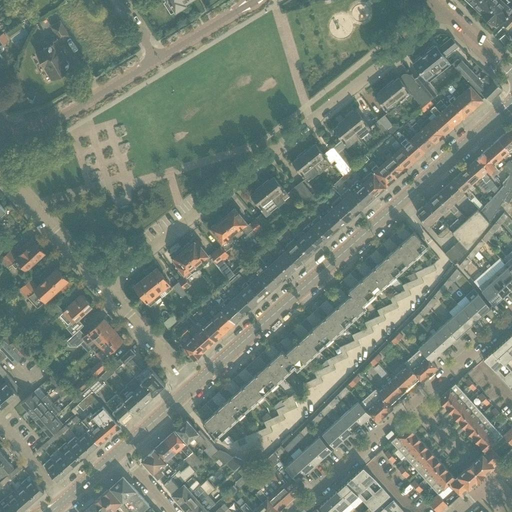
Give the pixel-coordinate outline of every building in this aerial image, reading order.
[(162,0),(164,2),(166,0),(174,12),(178,10),(180,10),(183,8),(183,7),(185,5),(184,3),(189,0),(162,0)] [(481,13),(483,16),(498,0),(478,0),(474,4),(475,5),(474,7),(477,10),(479,9),(482,12),(481,13)] [(498,0),(483,16),(494,26),(495,24),(497,26),(511,10),(511,9),(506,4),(509,1),(507,0),(498,0)] [(511,17),(511,16),(503,25),(508,30),(511,26),(511,17)] [(45,51),(38,55),(39,56),(38,60),(41,63),(43,64),(47,71),(52,79),(58,76),(60,76),(65,73),(65,71),(71,68),(67,61),(66,59),(60,50),(56,43),(69,35),(60,21),(51,26),(57,35),(52,38),(51,36),(45,40),(49,47),(44,50),(45,51)] [(430,81),(451,64),(445,56),(457,46),(451,39),(439,49),(436,45),(435,46),(434,45),(428,50),(429,51),(421,57),(420,56),(414,61),(415,62),(414,63),(422,73),(414,78),(420,86),(431,100),(439,93),(430,81)] [(481,68),(477,64),(475,66),(478,69),(475,72),(463,59),(461,61),(458,58),(452,64),(485,98),(487,96),(491,101),(503,89),(483,69),(481,68)] [(10,77),(17,61),(11,59),(7,66),(1,71),(4,75),(10,77)] [(393,80),(386,85),(399,101),(401,103),(406,99),(412,94),(422,107),(431,100),(420,86),(420,87),(416,81),(415,82),(411,85),(408,80),(407,80),(406,79),(405,79),(405,78),(404,78),(403,78),(403,79),(401,81),(400,80),(399,77),(394,81),(393,80)] [(465,89),(460,93),(473,108),(482,100),(464,79),(460,83),(465,89)] [(399,101),(386,85),(380,91),(381,92),(376,95),(389,112),(395,108),(396,110),(403,105),(401,103),(399,101)] [(450,92),(445,96),(451,102),(464,116),(473,108),(460,93),(455,98),(450,92)] [(441,100),(436,104),(441,110),(448,117),(446,118),(453,126),(454,124),(463,116),(464,117),(464,116),(451,102),(449,103),(446,106),(441,100)] [(433,113),(429,117),(431,119),(444,134),(453,126),(446,118),(448,117),(441,110),(440,111),(435,105),(430,110),(433,113)] [(351,113),(345,118),(356,132),(359,136),(361,139),(372,130),(357,111),(353,114),(351,113)] [(384,115),(379,120),(382,124),(387,129),(392,125),(384,115)] [(420,118),(416,122),(435,143),(444,134),(431,119),(429,117),(424,122),(420,118)] [(343,140),(333,147),(338,153),(343,149),(344,148),(348,145),(359,136),(356,132),(345,118),(338,124),(339,125),(334,129),(343,140)] [(379,120),(374,124),(377,128),(382,124),(379,120)] [(416,122),(412,126),(417,132),(412,136),(426,151),(435,143),(416,122)] [(393,125),(387,130),(391,134),(396,129),(393,125)] [(511,138),(506,132),(499,139),(511,153),(511,138)] [(402,135),(398,139),(403,144),(401,146),(408,153),(409,151),(416,159),(425,151),(426,151),(412,136),(408,140),(402,135)] [(481,211),(481,212),(490,222),(504,200),(511,186),(511,153),(499,139),(484,152),(498,169),(499,169),(499,168),(502,166),(510,175),(503,183),(504,186),(485,208),(481,211)] [(396,140),(392,144),(397,150),(396,151),(392,154),(406,169),(405,168),(414,160),(416,159),(409,151),(408,153),(401,146),(396,140)] [(310,146),(303,152),(320,172),(331,163),(316,144),(311,147),(310,146)] [(388,158),(383,163),(396,177),(406,169),(387,148),(383,152),(388,158)] [(343,149),(338,153),(351,169),(352,168),(356,165),(343,149)] [(320,172),(303,152),(296,157),(297,158),(293,162),(308,181),(319,172),(319,173),(320,172)] [(498,169),(484,152),(478,157),(489,169),(494,175),(499,170),(498,169)] [(351,169),(338,153),(333,157),(333,158),(331,160),(344,176),(351,169)] [(478,157),(470,164),(488,185),(491,188),(495,185),(492,181),(485,173),(489,169),(478,157)] [(396,177),(383,163),(378,167),(373,161),(368,165),(387,186),(396,177)] [(470,164),(462,172),(471,182),(473,184),(476,180),(484,189),(487,192),(491,188),(488,185),(470,164)] [(342,177),(341,179),(342,179),(343,181),(355,171),(352,169),(352,168),(351,169),(344,176),(342,177)] [(371,171),(362,179),(364,181),(377,195),(385,187),(371,171)] [(462,172),(453,179),(465,192),(471,199),(474,196),(475,196),(471,191),(475,188),(472,184),(473,184),(462,172)] [(269,179),(262,185),(273,198),(279,205),(286,200),(285,199),(289,196),(274,177),(270,180),(269,179)] [(342,179),(341,179),(333,185),(336,188),(343,181),(342,179)] [(457,218),(462,214),(453,203),(465,192),(453,179),(437,194),(451,210),(457,218)] [(358,180),(349,188),(351,190),(352,191),(353,191),(365,205),(377,195),(364,181),(362,183),(358,180)] [(302,181),(297,186),(309,201),(311,204),(317,200),(314,197),(302,181)] [(273,198),(262,185),(255,190),(256,191),(251,195),(266,214),(277,205),(278,206),(279,205),(273,198)] [(309,201),(297,186),(291,190),(303,206),(309,201)] [(349,188),(340,196),(342,198),(356,214),(365,205),(353,191),(352,191),(351,190),(349,188)] [(331,190),(323,197),(326,201),(334,193),(331,190)] [(446,214),(451,210),(437,194),(427,202),(439,216),(444,211),(446,214)] [(340,196),(331,204),(333,206),(347,222),(356,214),(342,198),(340,196)] [(474,196),(471,199),(481,211),(485,208),(474,196)] [(323,197),(315,204),(318,208),(326,201),(323,197)] [(433,221),(439,216),(427,202),(417,212),(423,219),(431,228),(435,224),(433,221)] [(331,204),(322,212),(324,214),(331,222),(338,230),(347,222),(333,206),(331,204)] [(307,217),(316,209),(313,206),(304,213),(307,217)] [(227,212),(221,216),(237,236),(243,231),(246,234),(254,228),(258,233),(264,228),(256,219),(248,225),(235,208),(228,213),(227,212)] [(481,212),(478,209),(466,219),(462,214),(457,218),(458,219),(462,223),(453,231),(452,232),(459,241),(460,240),(468,249),(490,222),(481,212)] [(503,213),(498,219),(502,222),(507,216),(504,212),(503,213)] [(261,214),(256,219),(264,228),(269,224),(261,214)] [(301,214),(294,220),(297,224),(304,217),(301,214)] [(321,214),(312,222),(314,224),(328,239),(336,231),(330,224),(323,216),(321,214)] [(224,244),(216,251),(223,260),(229,255),(226,250),(233,244),(231,241),(237,236),(221,216),(216,221),(217,222),(210,228),(224,244)] [(449,226),(453,231),(462,223),(458,219),(449,226)] [(294,220),(287,227),(290,230),(297,224),(294,220)] [(312,222),(303,229),(305,232),(319,247),(328,239),(314,224),(312,222)] [(494,224),(489,230),(493,233),(498,227),(494,224)] [(203,422),(210,429),(216,436),(295,365),(298,368),(364,308),(361,305),(427,245),(414,231),(411,235),(403,226),(396,232),(404,241),(398,247),(389,238),(383,244),(391,253),(385,258),(376,249),(370,255),(378,264),(371,270),(363,261),(357,267),(365,276),(358,282),(350,273),(343,279),(352,288),(348,291),(351,294),(348,297),(339,288),(333,294),(341,303),(335,309),(326,300),(320,306),(328,315),(321,321),(313,312),(307,318),(315,327),(308,333),(300,324),(293,330),(302,339),(295,345),(287,336),(280,342),(289,351),(286,353),(283,350),(279,354),(271,344),(264,350),(273,359),(267,365),(258,356),(251,362),(260,371),(253,377),(245,368),(238,374),(246,383),(240,389),(232,380),(225,386),(233,395),(227,401),(219,392),(212,398),(220,407),(214,413),(206,404),(199,410),(207,419),(203,422)] [(446,227),(437,235),(438,235),(438,236),(439,236),(439,237),(440,237),(441,237),(442,237),(443,237),(448,232),(449,231),(449,230),(449,229),(447,227),(446,227)] [(277,237),(280,241),(289,233),(286,229),(277,237)] [(303,229),(294,238),(296,240),(310,255),(319,247),(305,232),(303,229)] [(489,230),(484,236),(488,239),(493,233),(489,230)] [(191,241),(183,248),(199,268),(206,262),(205,260),(209,256),(195,238),(191,241)] [(294,238),(285,246),(287,248),(294,256),(301,263),(310,255),(296,240),(294,238)] [(269,250),(278,243),(274,239),(266,246),(269,250)] [(460,240),(459,241),(455,245),(464,254),(468,249),(460,240)] [(2,256),(0,259),(6,265),(8,267),(10,269),(14,266),(16,268),(20,264),(25,269),(37,259),(44,252),(34,241),(31,244),(29,241),(20,249),(22,252),(17,257),(10,250),(2,256)] [(479,242),(474,248),(478,251),(483,245),(479,242)] [(455,245),(450,249),(459,259),(464,254),(455,245)] [(281,254),(276,258),(290,273),(299,265),(293,257),(285,250),(283,247),(279,251),(281,254)] [(199,268),(183,248),(171,257),(185,276),(190,272),(192,274),(199,268)] [(266,251),(264,248),(257,254),(260,257),(266,251)] [(474,248),(469,254),(473,257),(478,251),(474,248)] [(459,259),(450,249),(445,254),(455,265),(459,259)] [(216,251),(210,255),(212,258),(229,279),(235,274),(223,260),(216,251)] [(260,257),(257,254),(248,262),(250,264),(252,267),(256,263),(255,262),(260,257)] [(270,260),(266,264),(281,281),(290,273),(276,258),(272,262),(270,260)] [(464,260),(459,265),(463,269),(468,263),(464,260)] [(250,264),(241,272),(244,275),(253,267),(252,267),(250,264)] [(266,264),(257,272),(259,274),(272,289),(281,281),(266,264)] [(433,264),(426,267),(426,268),(429,273),(436,270),(434,264),(433,264)] [(30,278),(23,285),(20,288),(38,307),(60,287),(63,291),(72,284),(68,279),(58,268),(58,265),(57,265),(57,268),(37,286),(30,278)] [(419,265),(413,270),(415,272),(417,277),(418,278),(421,276),(429,273),(426,268),(426,267),(423,269),(419,265)] [(511,273),(504,265),(496,272),(510,289),(511,287),(511,273)] [(490,266),(482,273),(488,280),(487,280),(502,296),(510,289),(496,272),(490,266)] [(157,268),(146,277),(162,296),(173,288),(157,268)] [(456,268),(450,275),(455,279),(460,272),(456,268)] [(415,272),(406,276),(411,280),(411,281),(413,280),(416,285),(423,282),(421,277),(421,276),(418,278),(417,277),(415,272)] [(239,273),(230,281),(233,284),(242,277),(239,273)] [(482,273),(473,281),(494,304),(502,296),(487,280),(488,280),(482,273)] [(252,276),(248,279),(250,282),(257,290),(263,297),(272,289),(259,274),(254,278),(252,276)] [(178,280),(179,282),(185,289),(190,284),(184,276),(178,280)] [(162,296),(146,277),(135,285),(151,305),(162,296)] [(405,284),(402,285),(404,290),(404,291),(407,289),(408,289),(416,285),(413,280),(411,281),(405,284)] [(230,281),(223,288),(226,291),(233,284),(230,281)] [(244,287),(239,291),(253,307),(262,299),(255,291),(248,283),(246,281),(242,285),(244,287)] [(446,281),(441,287),(445,290),(450,284),(446,281)] [(185,289),(179,282),(174,286),(183,297),(188,293),(185,289)] [(441,287),(436,293),(440,296),(445,290),(441,287)] [(235,295),(230,300),(244,315),(253,307),(239,291),(237,289),(233,293),(235,295)] [(404,291),(401,292),(401,293),(403,298),(411,295),(408,290),(408,289),(407,289),(404,291)] [(211,296),(213,299),(220,292),(218,290),(211,296)] [(401,292),(390,297),(392,302),(392,303),(394,302),(395,302),(395,301),(403,298),(401,293),(401,292)] [(482,314),(491,306),(479,293),(470,301),(482,314)] [(73,334),(79,329),(79,328),(84,324),(77,318),(84,311),(91,305),(81,294),(74,300),(62,311),(72,322),(66,327),(73,334)] [(465,296),(457,303),(461,309),(473,322),(482,314),(470,301),(465,296)] [(207,302),(203,297),(198,302),(202,307),(207,302)] [(221,307),(221,308),(235,323),(244,315),(230,300),(228,298),(224,301),(226,303),(225,304),(221,307)] [(431,298),(427,304),(431,308),(435,302),(431,298)] [(392,303),(388,305),(391,310),(398,307),(396,302),(395,301),(395,302),(394,302),(392,303)] [(213,316),(212,317),(225,331),(226,331),(235,323),(221,308),(217,303),(213,307),(217,312),(213,316)] [(46,313),(51,319),(62,309),(57,304),(46,313)] [(427,304),(422,310),(426,314),(431,308),(427,304)] [(388,305),(377,310),(379,315),(380,315),(382,314),(383,314),(391,310),(388,305)] [(465,330),(473,322),(461,309),(453,316),(465,330)] [(164,322),(168,328),(179,319),(175,314),(164,322)] [(380,315),(376,317),(378,323),(385,320),(383,314),(382,314),(380,315)] [(419,314),(414,319),(417,322),(422,317),(419,314)] [(203,316),(198,320),(202,325),(216,340),(225,332),(225,331),(212,317),(211,317),(207,321),(203,316)] [(456,337),(465,330),(453,316),(444,324),(456,337)] [(376,317),(364,322),(367,327),(367,328),(369,327),(370,326),(378,323),(376,317)] [(68,339),(65,341),(69,346),(77,346),(79,344),(87,337),(89,340),(94,346),(98,342),(113,329),(103,319),(96,325),(85,335),(84,334),(79,329),(73,334),(69,338),(68,339)] [(408,324),(403,329),(406,333),(412,328),(408,324)] [(448,345),(456,337),(444,324),(436,331),(448,345)] [(189,329),(188,329),(206,349),(216,340),(202,325),(197,330),(193,325),(190,327),(189,329)] [(188,329),(185,326),(178,333),(182,338),(185,336),(189,340),(183,346),(188,352),(187,353),(191,358),(192,357),(194,359),(206,349),(188,329)] [(367,328),(363,330),(366,335),(373,332),(371,327),(370,326),(369,327),(367,328)] [(94,346),(92,348),(101,358),(104,356),(107,354),(122,339),(113,329),(98,342),(94,346)] [(363,330),(352,335),(354,341),(358,339),(366,335),(363,330)] [(439,352),(448,345),(436,331),(427,339),(439,352)] [(10,334),(4,340),(20,357),(27,351),(10,334)] [(22,334),(17,339),(24,345),(29,341),(22,334)] [(511,338),(509,335),(501,343),(511,355),(511,338)] [(354,341),(351,342),(353,348),(360,344),(358,339),(354,341)] [(431,360),(439,352),(427,339),(419,347),(420,348),(431,360)] [(4,340),(0,343),(0,347),(15,364),(21,358),(20,357),(4,340)] [(351,342),(339,347),(341,352),(342,353),(345,351),(353,348),(351,342)] [(511,355),(501,343),(492,350),(505,364),(511,357),(511,355)] [(123,363),(137,378),(153,396),(166,385),(148,365),(141,371),(130,358),(136,354),(131,348),(119,358),(120,359),(123,363)] [(437,368),(431,360),(420,348),(412,355),(430,375),(437,368)] [(483,358),(496,372),(498,370),(505,364),(492,350),(483,358)] [(342,353),(338,355),(340,360),(348,357),(345,352),(345,351),(342,353)] [(338,355),(327,359),(327,360),(329,365),(331,364),(333,364),(340,360),(338,355)] [(407,365),(418,377),(422,382),(430,375),(412,355),(405,362),(407,364),(407,365)] [(111,363),(106,357),(92,370),(97,376),(111,363)] [(120,359),(110,367),(114,371),(123,363),(120,359)] [(327,360),(320,366),(322,368),(325,367),(328,373),(335,369),(333,364),(331,364),(329,365),(327,360)] [(0,373),(7,381),(0,387),(0,390),(10,402),(18,394),(12,387),(16,383),(7,373),(0,365),(0,373)] [(411,384),(418,377),(407,365),(400,371),(411,384)] [(110,367),(101,375),(106,380),(115,372),(114,371),(110,367)] [(315,371),(314,372),(316,377),(317,378),(318,377),(320,376),(328,373),(325,367),(322,368),(316,371),(315,371)] [(498,370),(496,372),(510,388),(511,386),(511,372),(511,371),(505,377),(498,370)] [(404,391),(411,384),(400,371),(392,378),(404,391)] [(101,375),(88,386),(95,394),(108,383),(106,380),(101,375)] [(317,378),(313,379),(315,385),(323,382),(320,376),(318,377),(317,378)] [(137,387),(132,391),(144,404),(153,396),(137,378),(132,382),(137,387)] [(396,397),(404,391),(392,378),(385,384),(396,397)] [(76,387),(80,391),(88,384),(83,379),(76,387)] [(313,379),(303,384),(305,389),(306,389),(307,389),(315,385),(313,379)] [(58,387),(55,390),(58,394),(64,388),(59,384),(57,386),(58,387)] [(389,404),(396,397),(385,384),(377,391),(389,404)] [(445,407),(462,392),(455,384),(438,399),(445,407)] [(118,394),(135,412),(144,404),(132,391),(128,386),(127,386),(123,390),(120,392),(118,394)] [(345,387),(339,393),(343,397),(349,391),(345,387)] [(306,389),(300,392),(303,398),(310,394),(307,389),(306,389)] [(393,408),(389,404),(377,391),(377,392),(374,389),(367,395),(385,415),(393,408)] [(0,390),(0,406),(2,409),(10,402),(0,390)] [(41,400),(41,399),(34,391),(21,402),(28,411),(41,400)] [(300,392),(290,396),(293,401),(293,402),(295,401),(303,398),(300,392)] [(452,414),(469,399),(462,392),(445,407),(452,414)] [(80,401),(80,402),(89,412),(93,409),(89,404),(96,399),(91,394),(90,393),(80,401)] [(110,400),(106,403),(113,410),(115,413),(114,414),(119,419),(120,418),(124,422),(135,412),(118,394),(117,393),(111,398),(110,400)] [(41,399),(41,400),(28,411),(36,419),(48,408),(53,403),(46,395),(41,399)] [(370,415),(377,422),(385,415),(367,395),(360,402),(370,415)] [(288,397),(283,403),(285,405),(287,404),(290,410),(297,407),(295,401),(293,402),(293,401),(290,396),(288,397)] [(333,399),(328,404),(332,408),(337,402),(333,399)] [(459,422),(476,407),(469,399),(452,414),(459,422)] [(281,400),(274,406),(276,409),(279,415),(280,414),(282,413),(290,410),(287,404),(285,405),(283,403),(281,400)] [(370,415),(360,402),(359,401),(349,409),(361,423),(370,415)] [(36,419),(43,427),(55,416),(56,416),(61,412),(60,411),(61,409),(58,406),(56,407),(53,403),(48,408),(36,419)] [(328,404),(322,410),(326,414),(332,408),(328,404)] [(116,422),(119,419),(114,414),(111,416),(104,408),(102,406),(92,415),(99,422),(101,424),(105,429),(104,430),(109,435),(120,426),(119,424),(116,422)] [(465,429),(482,414),(476,407),(459,422),(465,429)] [(352,431),(361,423),(349,409),(340,417),(352,431)] [(90,413),(82,420),(89,428),(88,429),(87,430),(85,430),(86,431),(98,445),(109,435),(104,430),(105,429),(101,424),(99,422),(92,415),(90,413)] [(279,415),(275,416),(277,422),(285,419),(282,414),(282,413),(280,414),(279,415)] [(472,437),(489,421),(482,414),(465,429),(472,437)] [(55,416),(43,427),(50,435),(63,424),(56,416),(55,416)] [(265,421),(263,421),(266,427),(267,427),(270,426),(277,422),(275,416),(265,421)] [(317,416),(311,421),(314,425),(315,424),(320,419),(320,418),(317,416)] [(343,439),(352,431),(340,417),(331,425),(343,439)] [(181,424),(176,429),(182,437),(184,438),(188,443),(193,438),(200,446),(202,443),(207,439),(200,430),(198,432),(187,420),(181,424)] [(479,444),(496,429),(489,421),(472,437),(479,444)] [(308,424),(302,430),(306,433),(312,427),(308,424)] [(334,447),(343,439),(331,425),(322,434),(334,447)] [(266,427),(262,429),(265,435),(272,432),(272,431),(270,426),(267,427),(266,427)] [(398,449),(415,434),(408,426),(391,441),(398,449)] [(511,426),(503,435),(509,441),(511,438),(511,426)] [(262,429),(254,432),(257,438),(265,435),(262,429)] [(479,444),(485,451),(485,452),(492,446),(502,436),(496,429),(479,444)] [(86,431),(78,439),(89,452),(98,445),(86,431)] [(193,452),(186,444),(181,438),(175,431),(165,439),(177,452),(181,448),(188,456),(193,452)] [(254,432),(244,437),(247,443),(249,449),(260,444),(257,439),(257,438),(254,432)] [(405,457),(422,441),(415,434),(398,449),(405,457)] [(297,435),(292,440),(295,444),(301,438),(297,435)] [(323,457),(332,449),(321,438),(320,436),(311,444),(323,457)] [(75,437),(68,443),(70,446),(81,459),(89,452),(78,439),(75,437)] [(172,456),(177,452),(165,439),(155,447),(171,465),(174,469),(179,464),(172,456)] [(237,440),(227,445),(241,451),(239,446),(237,440)] [(292,440),(286,446),(290,449),(295,444),(292,440)] [(411,464),(429,449),(422,441),(405,457),(411,464)] [(206,448),(204,450),(210,458),(211,457),(218,451),(211,443),(206,448)] [(247,443),(239,446),(241,451),(243,452),(249,449),(247,443)] [(314,465),(323,457),(311,444),(302,451),(314,465)] [(41,446),(35,452),(37,455),(44,449),(41,446)] [(70,446),(62,453),(73,466),(81,459),(70,446)] [(495,449),(492,446),(485,452),(485,451),(482,453),(494,466),(496,464),(498,464),(501,461),(501,459),(502,459),(494,450),(495,449)] [(155,447),(142,459),(158,478),(162,483),(168,477),(164,473),(164,472),(163,471),(162,469),(165,467),(163,465),(168,461),(155,447)] [(278,448),(273,453),(276,457),(282,451),(278,448)] [(418,472),(435,456),(429,449),(411,464),(418,472)] [(211,457),(215,461),(218,458),(224,465),(232,457),(226,453),(219,450),(218,451),(211,457)] [(306,472),(314,465),(302,451),(294,459),(306,472)] [(188,456),(184,459),(189,465),(195,471),(203,464),(196,456),(193,452),(188,456)] [(62,453),(54,460),(65,473),(73,466),(62,453)] [(276,457),(273,453),(264,462),(271,470),(280,461),(276,457)] [(462,472),(458,476),(469,488),(476,482),(478,480),(478,479),(482,476),(484,475),(484,474),(486,473),(494,466),(482,453),(478,457),(475,460),(473,462),(471,464),(467,467),(467,468),(465,469),(462,472)] [(425,479),(442,464),(435,456),(418,472),(425,479)] [(65,473),(54,460),(51,457),(43,465),(57,481),(65,473)] [(243,461),(232,457),(226,463),(233,471),(243,461)] [(6,459),(0,464),(0,477),(1,478),(14,467),(6,459)] [(285,467),(292,475),(293,475),(297,480),(299,478),(300,477),(306,472),(294,459),(285,467)] [(246,481),(262,467),(249,462),(238,471),(246,481)] [(432,487),(449,471),(442,464),(425,479),(432,487)] [(180,471),(173,476),(171,478),(164,484),(164,485),(171,493),(178,486),(180,484),(195,471),(189,465),(181,472),(180,471)] [(279,469),(274,474),(295,497),(304,488),(297,480),(293,475),(292,475),(285,467),(284,465),(279,469)] [(381,504),(390,496),(381,487),(375,493),(368,486),(375,480),(363,466),(354,474),(366,488),(373,495),(381,504)] [(18,467),(12,472),(15,475),(20,470),(18,467)] [(455,478),(449,471),(432,487),(438,494),(449,485),(456,479),(455,478)] [(254,474),(250,478),(279,510),(287,503),(273,488),(269,491),(263,484),(254,474)] [(274,474),(263,484),(269,491),(273,488),(287,503),(295,497),(274,474)] [(372,511),(381,504),(373,495),(366,501),(360,493),(366,488),(354,474),(346,482),(358,495),(369,508),(372,511)] [(246,481),(242,475),(235,481),(240,486),(245,482),(246,481)] [(22,483),(24,486),(36,499),(44,492),(33,479),(30,476),(22,483)] [(149,511),(153,509),(123,476),(110,487),(131,510),(132,511),(149,511)] [(172,494),(180,503),(201,485),(193,476),(172,494)] [(467,490),(469,488),(458,476),(455,478),(456,479),(449,485),(452,488),(454,487),(461,495),(462,494),(464,494),(467,492),(467,490)] [(358,495),(346,482),(337,490),(349,503),(358,495)] [(201,485),(180,503),(187,511),(188,511),(208,494),(204,490),(201,486),(201,485)] [(232,485),(227,490),(231,494),(236,490),(232,485)] [(24,486),(16,493),(27,506),(36,499),(24,486)] [(124,511),(128,511),(131,510),(110,487),(102,494),(115,509),(119,506),(124,511)] [(260,489),(255,493),(263,501),(257,507),(261,511),(277,511),(279,510),(260,489)] [(13,490),(5,497),(18,511),(20,511),(27,506),(16,493),(13,490)] [(213,490),(208,494),(212,498),(217,494),(213,490)] [(337,490),(328,498),(341,511),(348,511),(353,508),(349,503),(337,490)] [(102,494),(94,501),(103,511),(117,511),(115,509),(102,494)] [(188,511),(206,511),(208,510),(204,505),(212,499),(212,498),(208,494),(188,511)] [(439,504),(443,500),(439,496),(435,500),(439,504)] [(18,511),(5,497),(0,502),(0,507),(4,511),(18,511)] [(241,497),(236,502),(241,506),(245,502),(241,497)] [(341,511),(328,498),(319,506),(324,511),(341,511)] [(404,511),(393,500),(384,507),(388,511),(398,511),(399,511),(404,511)] [(434,508),(439,504),(435,500),(430,504),(434,508)] [(443,509),(447,505),(443,500),(439,504),(443,509)] [(82,511),(103,511),(94,501),(82,511)] [(261,511),(257,507),(253,510),(246,502),(245,502),(241,506),(245,511),(261,511)]
